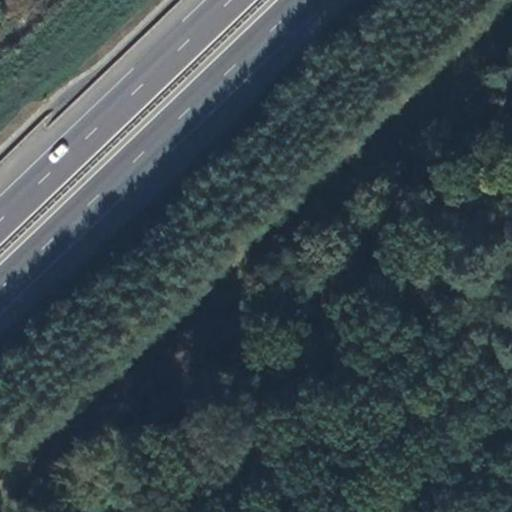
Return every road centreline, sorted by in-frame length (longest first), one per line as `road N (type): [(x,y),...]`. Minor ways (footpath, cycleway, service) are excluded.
road 1 (motorway): [(0,289),(303,0)]
road 2 (motorway): [(232,0),(0,222)]
